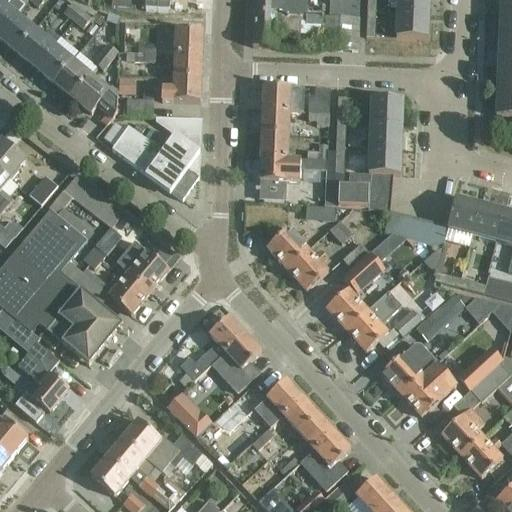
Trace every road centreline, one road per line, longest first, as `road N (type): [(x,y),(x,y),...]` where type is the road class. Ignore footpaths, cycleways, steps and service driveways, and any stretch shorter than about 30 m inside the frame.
road 1 (residential): [(435,511),(215,277)]
road 2 (residential): [(215,277),(162,213),(3,91)]
road 3 (residential): [(45,494),(215,277)]
road 4 (residential): [(455,83),(219,73)]
road 5 (residential): [(215,277),(219,73)]
